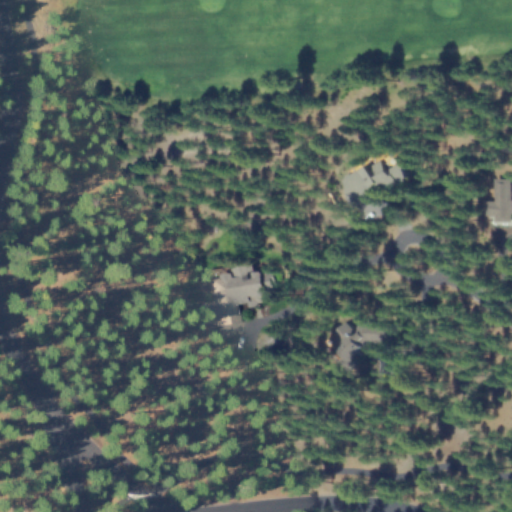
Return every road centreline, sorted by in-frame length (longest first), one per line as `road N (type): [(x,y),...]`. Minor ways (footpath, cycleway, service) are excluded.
road 1 (residential): [(0,42),(6,349),(48,418)]
road 2 (residential): [(511,323),(461,283),(425,240),(398,244),(396,262),(407,276),(461,283)]
road 3 (residential): [(225,511),(327,505),(405,511)]
road 4 (residential): [(154,511),(48,418)]
